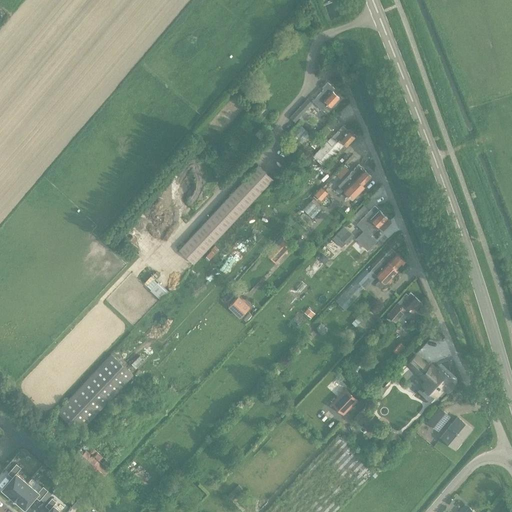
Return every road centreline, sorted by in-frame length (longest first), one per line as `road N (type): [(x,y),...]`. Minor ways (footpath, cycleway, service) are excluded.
road 1 (secondary): [(511,391),(374,0)]
road 2 (residential): [(345,90),(467,385),(511,462)]
